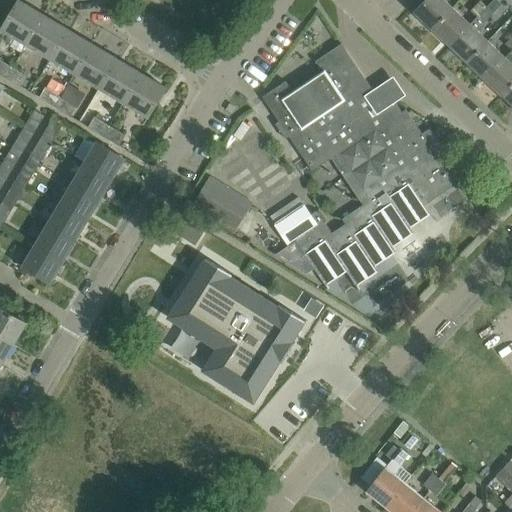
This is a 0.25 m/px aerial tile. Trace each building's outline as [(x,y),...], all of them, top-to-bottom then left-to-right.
[(17,0),(0,29),(0,30),(25,45),(44,14),(19,0),(17,0)] [(431,31),(453,8),(444,0),(427,0),(414,14),(431,31)] [(431,31),(449,47),(486,8),(479,1),(470,11),(476,17),(469,24),(453,8),(431,31)] [(486,8),(449,47),(466,64),(487,41),(478,32),(486,23),(485,22),(493,14),(486,8)] [(25,45),(49,60),(68,29),(44,14),(25,45)] [(74,74),(92,43),(68,29),(49,60),(74,74)] [(483,80),(500,96),(511,84),(511,37),(504,45),(511,52),(505,58),(483,80)] [(487,41),(466,64),(483,80),(505,58),(487,41)] [(117,58),(92,43),(74,74),(98,89),(117,58)] [(379,100),(341,44),(316,61),(324,73),(293,94),(285,82),(262,98),(277,120),(273,123),(284,138),(288,136),(311,169),(337,152),(365,194),(359,198),(363,204),(343,219),(346,223),(331,233),(316,210),(310,213),(303,203),(302,204),(297,197),(270,216),(275,223),(274,223),(289,245),(295,241),(328,289),(329,288),(326,283),(345,270),(358,289),(360,289),(357,284),(378,269),(374,265),(395,250),(391,245),(412,231),(409,226),(430,212),(425,204),(460,181),(435,145),(439,142),(430,128),(421,133),(404,109),(401,111),(389,94),(379,100)] [(98,89),(123,103),(141,73),(117,58),(98,89)] [(0,74),(5,78),(11,67),(0,60),(0,74)] [(28,77),(11,67),(5,78),(21,87),(28,77)] [(141,73),(123,103),(148,118),(166,88),(141,73)] [(511,84),(500,96),(511,107),(511,84)] [(46,88),(40,98),(54,107),(60,97),(60,96),(46,88)] [(60,97),(54,107),(70,117),(76,107),(60,97)] [(168,118),(175,103),(166,99),(159,114),(168,118)] [(25,127),(34,133),(44,117),(35,111),(25,127)] [(103,137),(109,127),(95,118),(88,128),(103,137)] [(42,138),(52,143),(61,127),(52,121),(42,138)] [(26,148),(34,133),(25,127),(16,142),(26,148)] [(125,136),(109,127),(103,137),(119,146),(125,136)] [(52,143),(42,138),(33,152),(43,158),(52,143)] [(97,142),(84,163),(112,180),(125,159),(97,142)] [(0,169),(10,174),(19,159),(10,153),(0,169)] [(26,163),(17,179),(27,185),(36,169),(26,163)] [(71,184),(100,201),(112,180),(84,163),(71,184)] [(0,190),(10,174),(0,169),(0,168),(0,190)] [(253,204),(210,178),(193,205),(237,231),(253,204)] [(15,204),(27,185),(17,179),(6,198),(15,204)] [(59,204),(87,221),(100,201),(71,184),(59,204)] [(3,203),(0,207),(0,224),(2,226),(12,209),(3,203)] [(75,242),(87,221),(59,204),(47,225),(75,242)] [(181,220),(175,231),(186,238),(193,228),(181,220)] [(47,225),(34,245),(62,262),(75,242),(47,225)] [(62,262),(34,245),(21,266),(50,283),(62,262)] [(206,258),(168,318),(217,349),(203,371),(254,403),(280,362),(282,363),(294,343),(292,342),(306,321),(279,304),(278,306),(231,277),(232,275),(206,258)] [(0,336),(13,345),(26,323),(0,307),(0,336)] [(0,364),(1,365),(13,345),(0,336),(0,364)] [(419,442),(411,435),(404,444),(412,450),(419,442)] [(367,491),(387,507),(406,483),(395,474),(402,466),(401,465),(409,454),(403,449),(394,460),(393,459),(367,491)] [(386,465),(377,458),(362,477),(371,484),(386,465)] [(511,475),(504,468),(497,476),(511,489),(511,475)] [(430,491),(439,480),(432,474),(423,486),(430,491)] [(439,480),(430,491),(436,496),(445,485),(439,480)] [(387,507),(393,511),(412,511),(424,498),(406,483),(387,507)] [(412,511),(442,511),(424,498),(412,511)] [(463,511),(472,511),(476,508),(470,503),(463,511)]
